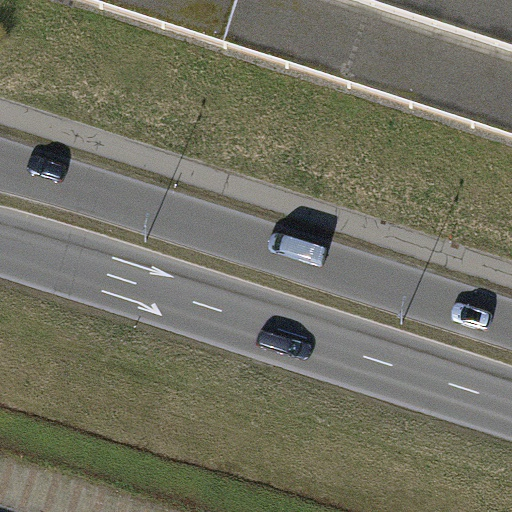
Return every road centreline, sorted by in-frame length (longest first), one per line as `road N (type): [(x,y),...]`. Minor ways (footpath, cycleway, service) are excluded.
road 1 (secondary): [(511,325),(0,160)]
road 2 (secondary): [(0,242),(511,404)]
